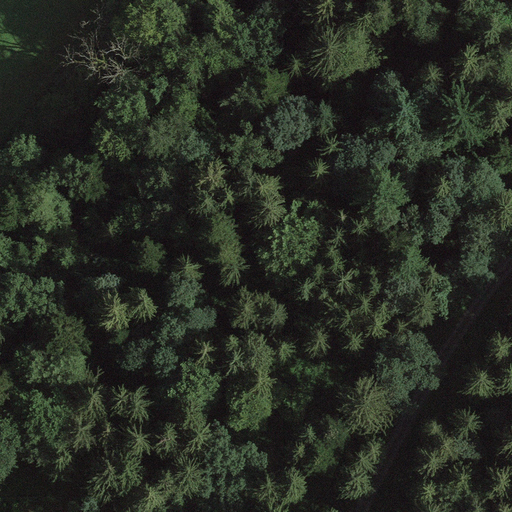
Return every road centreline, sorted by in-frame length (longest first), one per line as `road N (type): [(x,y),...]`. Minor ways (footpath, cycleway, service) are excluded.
road 1 (track): [(292,0),(221,72),(0,453)]
road 2 (track): [(511,287),(481,321),(371,511)]
